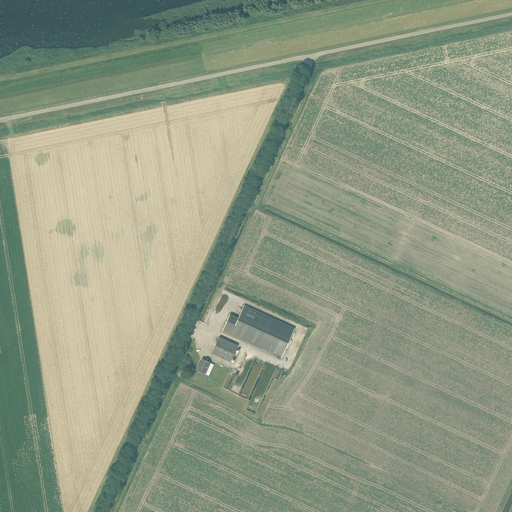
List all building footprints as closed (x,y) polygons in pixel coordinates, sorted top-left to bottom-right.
[(231,299),(237,304),(242,300),(236,294),(231,299)] [(225,306),(226,297),(218,296),(217,305),(225,306)] [(230,314),(222,331),(249,348),(281,358),(295,328),(244,305),(238,318),(230,314)] [(212,353),(216,356),(230,362),(237,345),(224,339),(219,337),(212,353)] [(199,372),(201,373),(204,374),(207,366),(209,367),(210,363),(202,359),(200,363),(201,363),(199,366),(198,366),(196,370),(198,371),(198,372),(199,372)]
